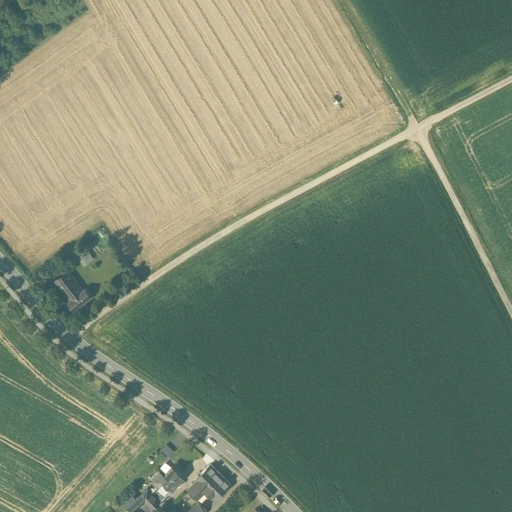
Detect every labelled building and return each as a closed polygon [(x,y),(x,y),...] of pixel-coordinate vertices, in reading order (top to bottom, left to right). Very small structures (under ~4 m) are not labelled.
[(321,168),(392,131),(387,123),(316,159),(321,168)] [(278,181),(250,195),(254,203),(282,189),(278,181)] [(87,249),(77,255),(82,264),(83,266),(94,259),(87,249)] [(82,290),(67,270),(55,279),(71,299),(68,301),(74,309),(91,296),(85,288),(82,290)] [(166,442),(159,450),(167,457),(174,449),(166,442)] [(210,463),(195,479),(197,481),(189,488),(197,496),(221,474),(210,463)] [(172,465),(164,475),(160,471),(152,480),(159,487),(163,483),(171,489),(172,490),(185,476),(172,465)] [(221,474),(197,496),(202,500),(209,493),(215,499),(230,483),(221,474)] [(159,487),(156,491),(154,494),(160,500),(171,489),(163,483),(159,487)] [(154,494),(148,488),(140,495),(153,509),(161,501),(160,500),(154,494)] [(132,494),(123,502),(127,507),(132,503),(136,499),(132,494)] [(149,511),(153,509),(140,495),(136,499),(132,503),(140,511),(149,511)] [(199,502),(188,511),(187,511),(206,511),(207,511),(199,502)] [(140,511),(132,503),(127,507),(126,508),(130,511),(140,511)]
